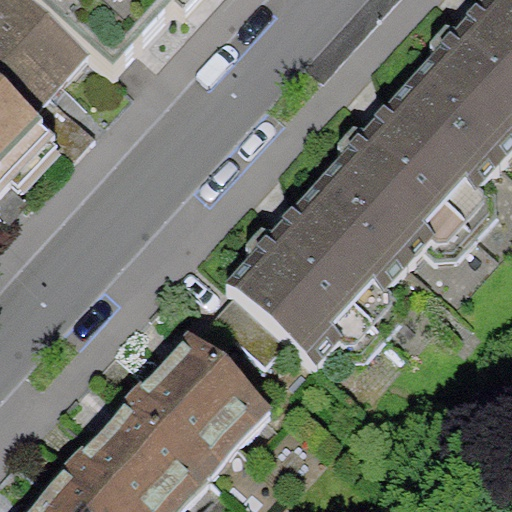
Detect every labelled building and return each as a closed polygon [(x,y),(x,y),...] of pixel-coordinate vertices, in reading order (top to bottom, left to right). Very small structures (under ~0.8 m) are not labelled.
[(160,35),(191,0),(20,0),(21,1),(89,62),(114,85),(160,35)] [(511,0),(495,0),(464,35),(459,41),(446,37),(430,54),(435,67),(412,93),(501,174),(511,161),(511,0)] [(0,102),(46,145),(72,169),(95,143),(51,103),(57,96),(87,64),(89,62),(21,1),(0,23),(0,102)] [(457,267),(497,222),(496,200),(485,191),(501,174),(412,93),(371,138),(367,141),(353,139),(339,157),(342,169),(319,194),(408,275),(424,258),(435,268),(457,267)] [(0,205),(11,194),(6,189),(46,145),(0,102),(0,205)] [(393,292),(408,275),(319,194),(281,236),(275,243),(261,240),(246,257),(250,270),(226,296),(234,303),(285,350),(315,377),(332,359),(342,369),(365,368),(405,323),(404,301),(393,292)] [(213,325),(265,372),(285,350),(234,303),(213,325)] [(132,415),(210,486),(269,420),(190,349),(150,394),(132,415)] [(165,511),(168,510),(170,511),(185,511),(210,486),(132,415),(90,460),(74,479),(110,511),(165,511)] [(43,511),(110,511),(74,479),(43,511)]
